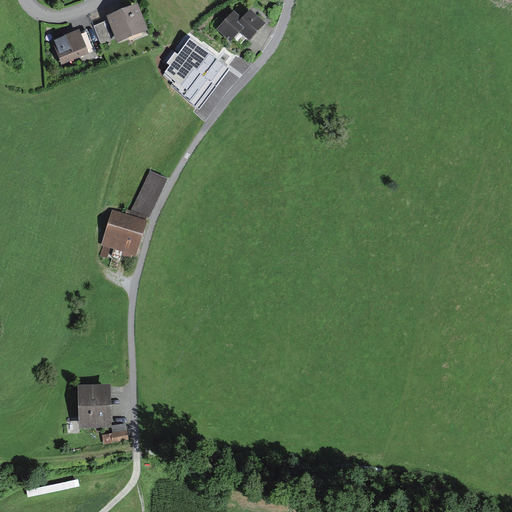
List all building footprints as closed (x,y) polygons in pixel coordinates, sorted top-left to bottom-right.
[(146,29),(137,5),(109,16),(119,40),(146,29)] [(242,20),(235,14),(220,30),(230,39),(239,30),(250,39),(264,25),(249,12),(242,20)] [(54,41),(62,62),(87,52),(79,31),(54,41)] [(169,65),(161,75),(171,82),(169,85),(199,108),(228,69),(199,47),(200,45),(191,38),(178,54),(175,52),(166,63),(169,65)] [(133,208),(149,216),(166,179),(151,172),(133,208)] [(131,267),(140,231),(106,222),(96,258),(131,267)] [(109,424),(108,386),(81,387),(82,425),(109,424)]
